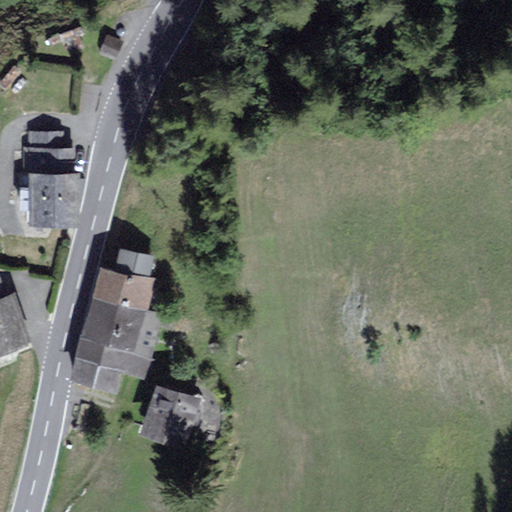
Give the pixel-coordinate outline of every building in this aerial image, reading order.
[(35,217),(75,217),(75,170),(67,170),(67,146),(62,146),(62,133),(34,133),(34,147),(28,147),(28,168),(35,168),(35,217)] [(116,268),(106,265),(98,291),(143,305),(153,276),(146,274),(152,256),(123,247),(116,268)] [(0,348),(34,336),(17,291),(8,294),(0,273),(0,348)] [(98,291),(85,331),(148,351),(161,311),(143,305),(98,291)] [(148,351),(85,331),(78,352),(123,367),(148,375),(155,353),(148,351)] [(71,374),(116,388),(123,367),(78,352),(71,374)] [(202,398),(160,383),(148,420),(190,434),(202,398)]
